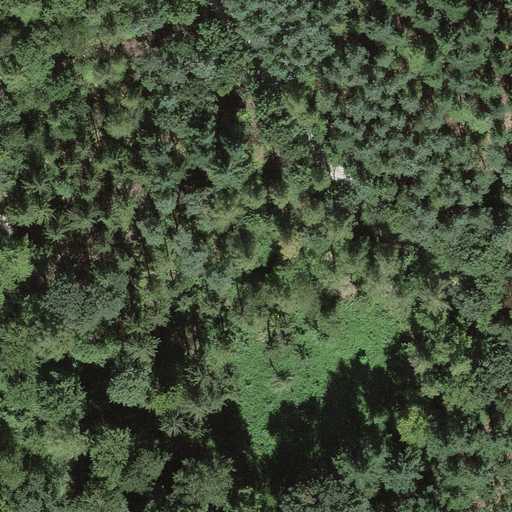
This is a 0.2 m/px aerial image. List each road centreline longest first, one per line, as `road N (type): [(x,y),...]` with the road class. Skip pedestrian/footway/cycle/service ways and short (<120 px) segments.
road 1 (track): [(511,355),(291,108),(217,0)]
road 2 (track): [(0,287),(0,418)]
